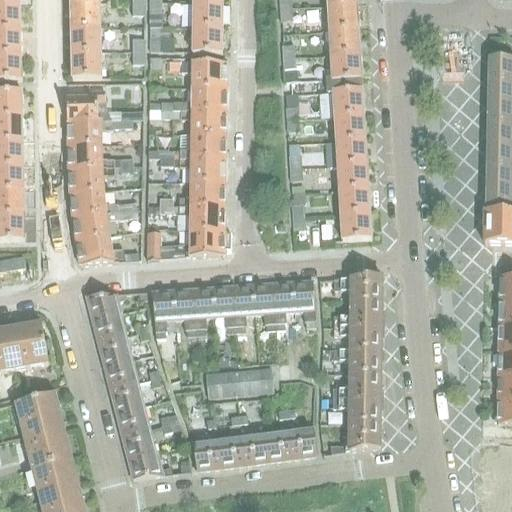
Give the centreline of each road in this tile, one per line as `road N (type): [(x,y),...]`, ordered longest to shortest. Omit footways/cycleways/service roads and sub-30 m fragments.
road 1 (residential): [(115,499),(432,460)]
road 2 (residential): [(48,0),(51,243),(61,293)]
road 3 (residential): [(248,272),(248,0)]
road 4 (residential): [(409,260),(393,15)]
road 5 (residential): [(115,499),(61,293)]
road 6 (residential): [(432,460),(409,260)]
road 7 (residential): [(248,272),(61,293)]
road 8 (residential): [(409,260),(248,272)]
